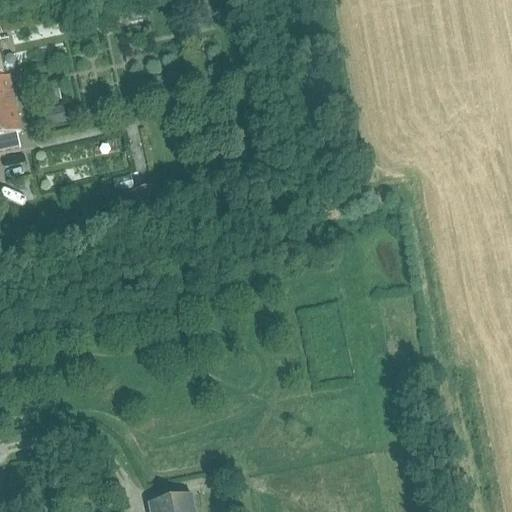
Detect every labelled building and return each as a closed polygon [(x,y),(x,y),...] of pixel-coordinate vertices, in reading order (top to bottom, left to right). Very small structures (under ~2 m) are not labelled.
[(0,58),(0,133),(20,129),(9,79),(4,80),(0,58)] [(56,88),(40,92),(42,106),(59,102),(56,88)] [(61,112),(45,115),(47,129),(64,125),(61,112)] [(156,189),(134,194),(142,229),(163,225),(156,189)] [(193,511),(191,498),(147,507),(148,511),(193,511)]
